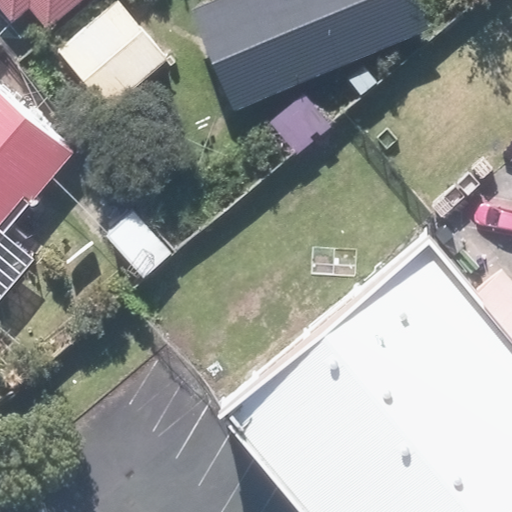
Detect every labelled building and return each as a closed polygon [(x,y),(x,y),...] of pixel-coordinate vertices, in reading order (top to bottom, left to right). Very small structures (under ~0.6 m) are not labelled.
[(36,0),(55,21),(79,0),(11,0),(22,12),(36,0)] [(132,0),(111,0),(62,42),(114,104),(176,51),(132,0)] [(427,0),(199,0),(239,99),(435,21),(427,0)] [(0,221),(28,189),(38,197),(84,144),(0,71),(0,221)] [(315,511),(511,511),(511,312),(441,228),(226,405),(315,511)]
